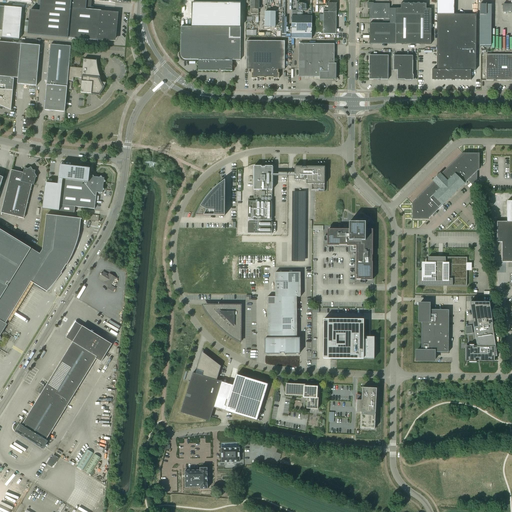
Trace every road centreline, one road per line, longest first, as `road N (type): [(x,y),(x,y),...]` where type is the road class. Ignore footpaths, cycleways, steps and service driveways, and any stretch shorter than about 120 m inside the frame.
road 1 (unclassified): [(393,376),(242,360),(203,334),(178,290),(176,220),(206,173),(245,153),(350,152)]
road 2 (unclassified): [(0,407),(106,233),(125,160)]
road 3 (unclassified): [(174,432),(240,425),(392,447)]
road 4 (unclassified): [(393,376),(388,212)]
road 5 (unknown): [(0,456),(24,472),(34,468),(101,365)]
road 6 (unknown): [(76,307),(0,439)]
road 7 (unclassified): [(511,141),(455,143),(388,212)]
road 8 (residential): [(0,139),(125,160)]
